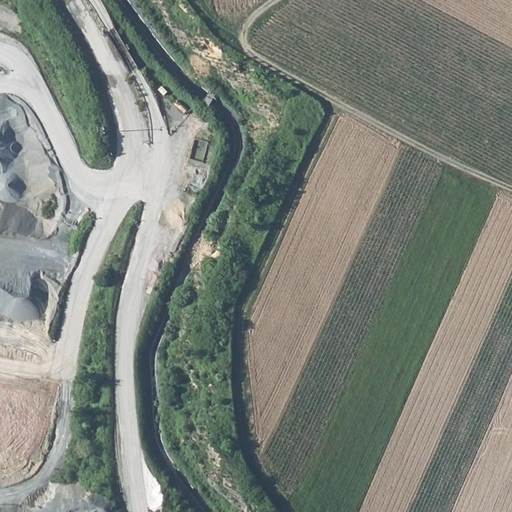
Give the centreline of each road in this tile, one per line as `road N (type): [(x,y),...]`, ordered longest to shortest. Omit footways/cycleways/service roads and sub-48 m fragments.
road 1 (track): [(334,103),(247,312),(242,374),(253,448),(294,511)]
road 2 (track): [(197,0),(252,54),(511,191)]
